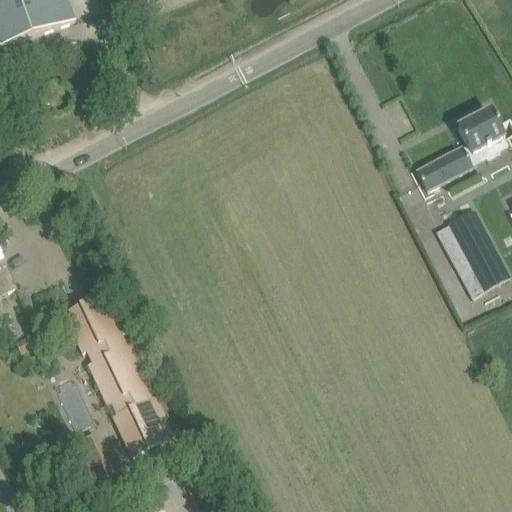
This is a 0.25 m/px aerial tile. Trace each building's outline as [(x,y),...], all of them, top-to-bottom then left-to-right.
[(0,0),(0,51),(75,25),(66,0),(0,0)] [(505,143),(490,116),(458,133),(467,150),(417,177),(427,195),(472,172),(467,162),(472,159),(473,160),(486,153),(487,154),(491,151),(505,143)] [(499,125),(504,140),(511,137),(511,127),(510,122),(499,125)] [(497,258),(459,278),(471,301),(509,281),(497,258)] [(0,300),(16,292),(0,260),(0,300)] [(106,297),(63,317),(82,358),(87,356),(92,367),(88,369),(107,410),(111,408),(117,419),(112,421),(132,462),(175,441),(156,401),(151,403),(146,392),(150,390),(131,349),(127,351),(121,340),(126,338),(106,297)] [(38,336),(15,348),(20,358),(44,346),(38,336)] [(59,386),(68,418),(85,412),(76,381),(59,386)] [(114,462),(85,476),(92,490),(121,476),(114,462)]
